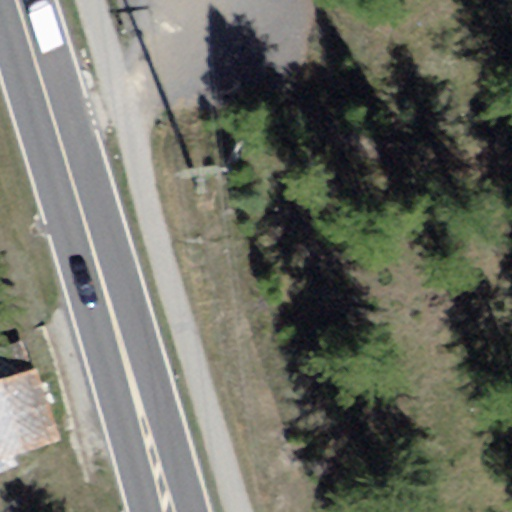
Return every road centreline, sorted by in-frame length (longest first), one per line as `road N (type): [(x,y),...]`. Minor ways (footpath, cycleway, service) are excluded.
road 1 (secondary): [(14,0),(170,511)]
road 2 (track): [(237,511),(93,0)]
